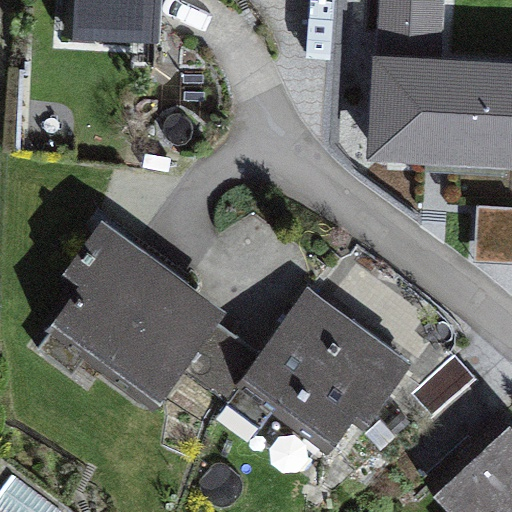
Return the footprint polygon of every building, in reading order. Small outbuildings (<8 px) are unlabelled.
[(60,0),(58,54),(137,58),(140,0),(60,0)] [(378,0),(371,174),(511,179),(511,75),(439,72),(441,0),(378,0)] [(511,194),(477,196),(479,253),(511,251),(511,194)] [(136,421),(212,329),(97,235),(50,291),(74,310),(44,346),(136,421)] [(325,475),(398,379),(299,304),(226,401),(325,475)] [(511,511),(511,455),(496,439),(420,509),(422,511),(511,511)]
